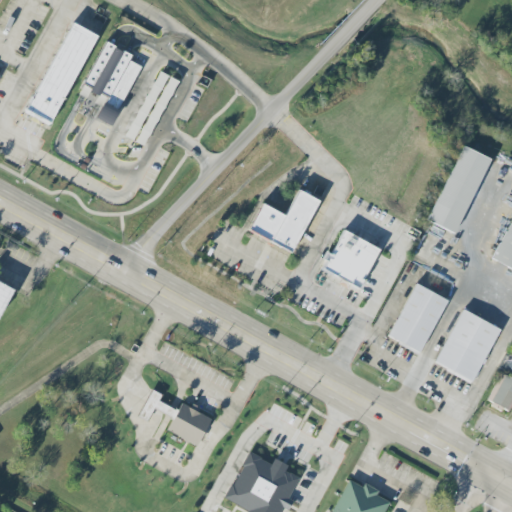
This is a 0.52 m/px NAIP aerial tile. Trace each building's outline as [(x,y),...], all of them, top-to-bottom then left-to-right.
[(96,37),(48,124),(23,111),(72,23),(96,37)] [(138,65),(127,60),(130,54),(103,42),(83,88),(105,97),(95,120),(112,127),(138,65)] [(489,159),(452,233),(425,220),(462,146),(489,159)] [(296,189),(317,200),(289,252),(246,229),(260,203),(282,215),(296,189)] [(511,271),(490,260),(511,218),(511,271)] [(357,288),(378,249),(343,230),(331,254),(326,252),(322,260),(326,261),(322,269),(357,288)] [(0,312),(12,290),(0,283),(0,312)] [(413,284),(385,336),(417,353),(445,302),(413,284)] [(460,309),(432,361),(470,381),(498,330),(460,309)] [(511,394),(504,409),(485,399),(499,373),(511,379),(511,394)] [(210,418),(180,403),(176,411),(158,402),(161,395),(151,390),(137,417),(147,422),(153,409),(172,418),(166,431),(196,446),(210,418)] [(223,497),(231,483),(233,484),(242,467),(240,465),(248,451),(260,457),(259,459),(270,465),(273,459),(286,466),(284,471),(288,473),(288,472),(298,478),(287,498),(292,501),(287,510),(281,507),(278,511),(246,511),(247,510),(223,497)] [(330,511),(348,480),(360,487),(362,483),(377,492),(376,495),(389,502),(383,511),(330,511)]
